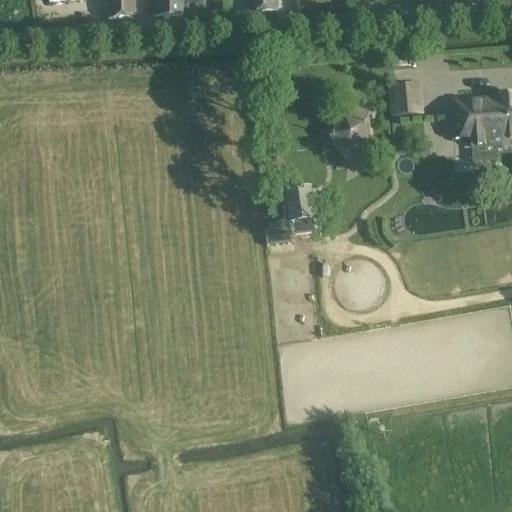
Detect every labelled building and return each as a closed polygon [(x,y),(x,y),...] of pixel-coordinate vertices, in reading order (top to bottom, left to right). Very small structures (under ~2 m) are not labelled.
[(132,0),(107,0),(108,19),(134,17),(132,0)] [(155,0),(155,16),(181,16),(181,0),(155,0)] [(250,0),(251,14),(278,13),(277,0),(250,0)] [(424,119),(422,87),(388,89),(391,121),(424,119)] [(511,97),(498,99),(498,102),(454,105),(457,142),(472,141),(473,148),(511,144),(511,97)] [(329,140),(347,161),(372,151),(370,123),(367,122),(369,114),(340,107),(324,133),(331,136),(329,140)] [(265,226),(268,248),(293,245),(292,236),(290,223),(283,224),(265,226)]
